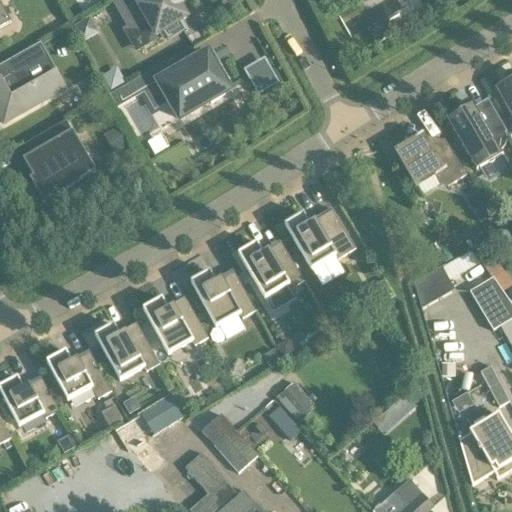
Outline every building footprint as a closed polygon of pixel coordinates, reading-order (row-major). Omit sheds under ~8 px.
[(0,0),(0,31),(11,26),(0,5),(0,0)] [(152,37),(154,35),(156,38),(170,30),(187,20),(181,9),(184,7),(179,0),(117,0),(112,3),(127,29),(127,30),(152,37)] [(90,20),(75,29),(83,44),(98,35),(90,20)] [(392,47),(388,39),(395,35),(387,20),(368,31),(376,46),(379,44),(384,52),(392,47)] [(117,110),(143,95),(159,86),(170,104),(180,121),(209,104),(211,106),(226,97),(224,95),(229,93),(207,56),(197,62),(190,50),(142,78),(110,97),(117,110)] [(27,53),(19,57),(6,64),(0,67),(0,119),(4,126),(21,116),(52,98),(27,53)] [(270,59),(248,68),(260,96),(282,87),(270,59)] [(113,91),(128,84),(121,68),(105,75),(113,91)] [(511,82),(496,91),(511,119),(511,82)] [(106,97),(100,85),(88,91),(94,103),(106,97)] [(507,134),(499,121),(487,100),(474,108),(472,106),(449,120),(479,171),(503,157),(500,153),(503,150),(505,148),(506,146),(506,143),(506,139),(506,137),(504,135),(507,134)] [(95,174),(66,123),(25,147),(31,158),(23,162),(34,179),(30,181),(43,204),(53,198),(54,199),(59,196),(58,195),(95,174)] [(130,146),(120,128),(103,137),(114,155),(130,146)] [(466,178),(455,159),(445,142),(431,150),(423,136),(414,141),(415,142),(396,154),(414,184),(421,196),(438,187),(447,189),(466,178)] [(490,219),(484,208),(473,214),(479,225),(490,219)] [(311,272),(329,261),(334,257),(338,263),(356,252),(331,211),(330,211),(330,214),(310,227),(303,216),(284,227),(311,272)] [(479,229),(486,242),(499,235),(492,222),(479,229)] [(472,252),(473,253),(485,246),(485,245),(485,244),(480,237),(467,244),(472,252)] [(238,257),(264,301),(267,306),(304,284),(280,243),(279,244),(280,246),(263,256),(257,245),(238,257)] [(455,293),(450,283),(441,269),(414,285),(421,312),(455,293)] [(256,314),(234,274),(216,284),(210,274),(190,284),(216,330),(240,316),(242,321),(256,314)] [(509,302),(496,283),(495,284),(493,280),(488,284),(470,295),(493,333),(500,329),(511,349),(511,308),(508,302),(509,302)] [(373,288),(381,302),(391,296),(384,282),(373,288)] [(208,341),(186,301),(168,311),(162,301),(143,312),(168,357),(191,343),(194,348),(208,341)] [(160,367),(137,328),(120,338),(114,327),(94,338),(119,382),(143,369),(146,374),(160,367)] [(288,340),(275,348),(283,360),(296,353),(288,340)] [(262,358),(268,369),(280,362),(274,351),(262,358)] [(112,395),(90,354),(72,365),(66,354),(46,364),(67,403),(70,402),(92,390),(98,402),(112,395)] [(456,380),(456,366),(443,366),(443,380),(456,380)] [(492,369),(481,375),(499,410),(510,404),(492,369)] [(59,414),(54,404),(42,381),(24,391),(18,380),(0,389),(0,393),(19,429),(22,428),(43,416),(46,421),(59,414)] [(294,385),(276,402),(280,406),(299,426),(317,409),(298,389),(294,385)] [(454,404),(461,416),(477,407),(470,395),(454,404)] [(115,434),(151,475),(166,462),(144,439),(151,434),(154,439),(183,421),(170,399),(115,434)] [(134,400),(123,406),(129,417),(140,411),(134,400)] [(107,411),(114,408),(111,402),(104,405),(107,411)] [(400,403),(390,411),(400,422),(409,414),(400,403)] [(269,419),(291,443),(301,434),(280,410),(269,419)] [(460,440),(458,441),(472,489),(494,475),(497,481),(496,481),(497,483),(511,474),(511,470),(509,466),(511,464),(511,439),(498,417),(490,422),(484,411),(467,422),(473,432),(469,435),(471,437),(461,443),(460,440)] [(239,476),(258,458),(222,418),(202,436),(239,476)] [(0,447),(11,442),(0,420),(0,447)] [(69,438),(58,444),(65,456),(76,449),(69,438)] [(10,443),(3,446),(6,452),(13,448),(10,443)] [(194,482),(199,487),(216,472),(202,456),(186,471),(195,481),(194,482)] [(208,497),(209,498),(226,483),(216,472),(199,487),(208,497)] [(209,498),(221,511),(223,511),(239,498),(226,483),(209,498)] [(406,510),(403,511),(430,511),(433,509),(410,483),(394,496),(396,498),(406,510)] [(239,498),(223,511),(248,511),(255,506),(244,494),(239,498)] [(221,511),(209,498),(208,497),(191,511),(221,511)]
